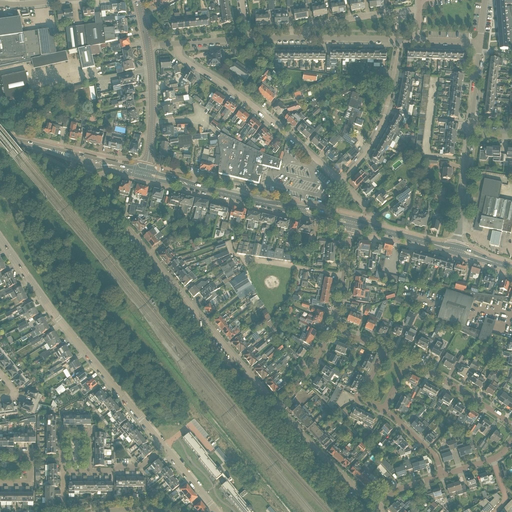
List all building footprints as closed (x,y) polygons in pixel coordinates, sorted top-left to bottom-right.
[(343,0),(341,0),(337,1),(339,13),(345,12),(343,0)] [(355,0),(349,0),(351,11),(358,10),(355,0)] [(362,0),(355,0),(358,10),(364,9),(362,0)] [(511,0),(496,0),(497,1),(496,1),(497,8),(507,7),(507,5),(511,4),(511,0)] [(126,13),(125,5),(118,5),(118,1),(112,2),(112,6),(112,9),(118,9),(118,13),(126,13)] [(337,1),(333,1),(330,2),(332,14),(339,13),(337,1)] [(320,16),(319,8),(315,8),(315,4),(312,5),(314,17),(320,16)] [(303,6),(299,7),(300,11),(301,19),(308,18),(306,6),(303,6)] [(299,7),(296,8),(293,8),(295,20),(301,19),(300,11),(299,7)] [(507,7),(497,8),(498,15),(511,13),(511,7),(507,7)] [(94,16),(95,16),(94,8),(83,9),(84,17),(94,16)] [(73,21),(72,11),(58,13),(58,20),(70,18),(70,21),(73,21)] [(206,15),(201,15),(201,17),(202,27),(208,26),(208,20),(209,20),(208,13),(207,13),(206,15)] [(511,13),(498,15),(498,22),(511,20),(511,13)] [(94,16),(95,24),(85,26),(87,47),(98,46),(101,45),(105,44),(105,43),(103,29),(103,24),(101,15),(95,16),(94,16)] [(177,22),(175,22),(174,19),(169,19),(170,23),(171,23),(172,30),(178,29),(177,22)] [(511,20),(498,22),(499,29),(511,27),(511,20)] [(85,26),(76,27),(66,28),(69,51),(78,49),(87,47),(85,26)] [(114,28),(103,29),(105,43),(116,40),(115,34),(120,34),(128,33),(127,27),(114,28)] [(511,27),(499,29),(499,36),(511,34),(511,27)] [(56,54),(53,29),(37,31),(41,58),(41,56),(56,54)] [(41,58),(37,31),(22,33),(26,61),(31,60),(41,58)] [(511,34),(499,36),(500,43),(511,42),(511,34)] [(128,39),(119,41),(120,44),(111,46),(113,53),(121,51),(121,49),(125,48),(125,46),(129,45),(128,43),(129,43),(128,39)] [(511,42),(500,43),(500,50),(508,49),(511,49),(511,42)] [(87,47),(78,49),(82,69),(94,67),(92,56),(100,54),(98,46),(87,47)] [(117,58),(132,55),(131,49),(122,51),(123,54),(116,56),(116,57),(117,57),(117,58)] [(210,57),(208,57),(208,66),(211,66),(212,66),(218,65),(220,65),(220,58),(223,58),(223,53),(223,50),(219,50),(219,51),(210,51),(210,57)] [(336,60),(337,51),(337,50),(334,50),(333,51),(330,51),(330,56),(327,56),(327,69),(330,69),(330,63),(336,63),(336,60)] [(457,52),(457,60),(459,60),(459,59),(463,59),(463,64),(466,64),(466,58),(463,58),(463,52),(457,52)] [(491,58),(491,65),(499,66),(502,66),(503,59),(491,58)] [(171,65),(170,60),(160,61),(162,76),(165,76),(165,69),(172,68),(175,75),(180,73),(178,66),(174,67),(174,66),(171,65)] [(133,70),(132,62),(120,65),(122,72),(133,70)] [(247,68),(247,69),(237,62),(235,64),(234,63),(229,70),(246,81),(250,75),(252,72),(247,68)] [(185,76),(183,79),(181,81),(186,84),(185,87),(193,85),(196,81),(192,78),(194,75),(190,73),(190,72),(188,71),(187,72),(186,71),(184,75),(185,76)] [(31,96),(26,72),(1,77),(6,101),(31,96)] [(450,72),(450,74),(454,75),(453,80),(461,81),(462,81),(463,81),(463,78),(462,77),(462,76),(462,75),(454,74),(454,72),(450,72)] [(404,73),(403,79),(413,81),(413,82),(414,82),(414,80),(416,74),(411,73),(410,75),(404,73)] [(298,75),(291,81),(300,90),(306,83),(298,75)] [(119,80),(111,82),(113,91),(121,89),(121,87),(126,86),(136,84),(134,76),(119,79),(119,80)] [(262,86),(257,92),(258,93),(259,94),(263,97),(267,91),(267,90),(269,88),(270,87),(266,84),(267,83),(265,81),(267,78),(265,77),(264,76),(260,81),(263,83),(261,86),(262,86)] [(497,80),(489,79),(488,86),(496,87),(497,80)] [(279,96),(285,88),(282,85),(275,93),(279,96)] [(402,85),(401,91),(410,93),(411,93),(413,88),(411,87),(412,87),(402,85)] [(453,86),(445,85),(445,88),(449,88),(449,92),(452,93),(460,94),(461,87),(453,86)] [(127,88),(126,86),(121,87),(121,89),(122,90),(121,91),(122,96),(135,94),(133,88),(128,89),(128,88),(127,88)] [(496,87),(488,86),(487,93),(495,94),(503,95),(503,92),(500,92),(500,87),(499,87),(496,87)] [(270,93),(267,91),(263,97),(268,101),(273,95),(275,92),(272,90),(270,93)] [(174,92),(170,93),(163,94),(164,102),(172,101),(175,100),(174,92)] [(211,99),(208,102),(205,108),(210,111),(214,106),(211,104),(214,101),(216,102),(221,96),(216,93),(215,95),(212,93),(209,97),(211,99)] [(350,99),(351,99),(348,107),(353,109),(356,110),(359,111),(359,110),(360,110),(359,109),(363,100),(358,98),(359,95),(352,93),(350,99)] [(119,100),(117,100),(118,101),(118,103),(122,103),(126,102),(133,100),(132,95),(124,97),(119,98),(119,100)] [(216,102),(214,106),(216,107),(215,109),(218,111),(222,106),(221,105),(225,99),(221,96),(216,102)] [(122,103),(118,103),(118,104),(119,106),(119,108),(127,107),(127,110),(135,108),(133,100),(126,102),(126,103),(123,104),(122,103)] [(172,103),(173,107),(172,107),(163,108),(165,116),(167,116),(168,116),(168,115),(173,114),(172,110),(176,109),(175,106),(179,105),(179,106),(187,105),(186,101),(184,101),(178,102),(172,103)] [(225,115),(233,104),(229,101),(224,107),(226,108),(222,114),(225,115)] [(286,110),(284,110),(282,108),(284,106),(280,102),(274,110),(280,115),(280,114),(283,117),(287,113),(286,110)] [(409,105),(398,103),(397,109),(399,109),(399,113),(407,116),(409,105)] [(233,104),(225,115),(227,117),(231,112),(233,113),(237,107),(233,104)] [(15,112),(19,118),(25,113),(20,107),(15,112)] [(348,107),(344,118),(347,119),(347,120),(348,121),(346,126),(351,128),(352,125),(353,123),(355,123),(355,124),(361,127),(363,121),(360,120),(362,112),(359,111),(356,110),(353,109),(348,107)] [(486,107),(485,114),(488,114),(488,118),(490,118),(494,118),(495,119),(495,115),(497,115),(498,108),(497,108),(494,108),(486,107)] [(311,114),(314,117),(320,111),(317,108),(311,114)] [(127,120),(130,119),(131,124),(139,122),(136,112),(129,113),(128,110),(121,112),(122,115),(126,114),(127,120)] [(240,120),(245,113),(241,110),(236,116),(235,115),(231,121),(234,123),(238,118),(240,120)] [(300,114),(298,116),(291,125),(292,125),(291,126),(293,128),(294,127),(294,128),(300,122),(302,119),(300,118),(302,116),(303,116),(306,112),(305,111),(301,114),(300,114)] [(289,113),(285,118),(287,120),(287,121),(287,122),(288,124),(289,123),(291,125),(298,116),(296,114),(294,112),(292,115),(289,113)] [(245,113),(240,120),(242,121),(238,127),(241,129),(245,123),(244,123),(249,117),(245,113)] [(402,123),(404,120),(396,116),(393,121),(402,126),(403,124),(402,123)] [(250,127),(245,132),(244,134),(246,136),(247,135),(248,134),(257,122),(253,119),(248,125),(250,127)] [(86,129),(86,125),(87,121),(82,120),(80,127),(76,126),(77,125),(76,124),(72,123),(69,135),(70,135),(69,139),(77,141),(77,138),(80,138),(82,132),(81,132),(82,128),(86,129)] [(439,120),(439,123),(445,124),(446,124),(447,126),(448,126),(448,130),(456,131),(457,131),(457,128),(456,128),(456,125),(453,124),(454,121),(439,120)] [(393,121),(390,126),(399,131),(402,126),(393,121)] [(257,122),(248,134),(247,135),(249,137),(254,131),(256,132),(261,126),(257,122)] [(302,135),(310,126),(306,122),(302,124),(297,130),(302,135)] [(58,133),(59,126),(52,124),(52,125),(47,124),(46,129),(44,129),(44,131),(45,133),(49,134),(57,136),(58,133)] [(188,124),(178,124),(178,128),(188,128),(188,136),(191,135),(191,128),(191,124),(188,124)] [(218,124),(215,128),(215,129),(219,133),(221,131),(224,127),(219,124),(218,124)] [(86,125),(86,129),(85,132),(87,132),(86,138),(87,138),(86,142),(93,143),(95,134),(96,132),(92,131),(92,129),(89,128),(90,125),(86,125)] [(310,126),(302,135),(307,139),(313,133),(312,133),(315,130),(317,132),(321,127),(319,125),(315,130),(310,126)] [(399,131),(390,126),(390,127),(389,127),(388,129),(387,132),(397,137),(400,132),(399,131)] [(170,139),(174,138),(173,127),(162,127),(163,136),(168,136),(168,139),(170,139)] [(262,139),(268,133),(264,129),(259,135),(258,134),(253,139),(256,141),(258,139),(260,141),(261,140),(262,139)] [(344,134),(342,139),(344,141),(351,149),(354,146),(358,141),(352,137),(351,138),(349,138),(350,136),(349,135),(350,131),(344,129),(342,133),(344,134)] [(448,130),(445,130),(440,129),(440,133),(444,133),(443,136),(447,136),(455,137),(456,137),(457,134),(456,134),(455,134),(456,131),(448,130)] [(99,134),(95,134),(93,143),(100,145),(101,141),(102,141),(103,135),(104,131),(100,130),(99,134)] [(397,137),(387,132),(384,137),(392,142),(394,142),(397,137)] [(106,133),(105,140),(103,147),(108,148),(119,150),(121,142),(126,143),(126,140),(111,136),(112,134),(106,133)] [(210,146),(208,146),(209,149),(213,148),(216,148),(219,147),(217,138),(216,137),(212,133),(209,133),(210,137),(209,138),(210,146)] [(268,133),(262,139),(261,140),(267,146),(273,139),(271,137),(272,137),(271,137),(272,136),(268,133)] [(226,137),(221,134),(217,138),(219,147),(220,156),(219,167),(218,174),(256,183),(258,184),(261,171),(262,172),(264,172),(267,170),(267,169),(268,167),(262,166),(265,155),(263,154),(259,152),(252,149),(245,146),(244,145),(240,143),(234,141),(226,137)] [(236,139),(234,141),(240,143),(242,141),(244,138),(246,136),(244,134),(241,137),(239,135),(236,139)] [(138,146),(140,136),(134,135),(133,139),(136,139),(135,145),(131,144),(129,153),(136,154),(137,150),(138,151),(139,146),(138,146)] [(191,147),(192,141),(192,135),(191,135),(188,136),(178,137),(178,138),(174,138),(170,139),(170,144),(171,144),(172,147),(179,146),(179,149),(191,147)] [(414,136),(410,136),(409,135),(406,135),(406,138),(409,138),(408,142),(414,144),(415,136),(414,136)] [(447,136),(443,136),(440,135),(439,138),(444,138),(444,139),(447,140),(446,143),(454,143),(455,144),(456,143),(456,141),(455,140),(455,137),(447,136)] [(331,144),(337,138),(334,136),(329,142),(331,144)] [(339,136),(337,138),(331,144),(334,147),(341,138),(339,136)] [(323,139),(321,141),(317,137),(311,143),(316,147),(323,139)] [(392,142),(384,137),(381,142),(387,146),(389,147),(392,142)] [(272,152),(275,154),(279,148),(278,147),(281,143),(276,139),(270,146),(274,149),(272,152)] [(328,144),(323,139),(316,147),(321,152),(328,144)] [(161,142),(160,150),(168,151),(171,151),(171,148),(168,148),(169,144),(161,142)] [(381,142),(378,147),(384,151),(387,146),(381,142)] [(351,149),(347,153),(349,156),(354,151),(356,156),(357,156),(359,153),(354,146),(351,149)] [(378,147),(375,153),(381,156),(384,151),(378,147)] [(480,152),(480,160),(486,160),(488,157),(493,158),(494,148),(491,148),(491,147),(486,147),(486,153),(480,152)] [(493,158),(493,161),(500,162),(504,162),(504,155),(501,154),(501,148),(497,148),(494,148),(493,158)] [(201,166),(200,170),(205,171),(208,159),(208,157),(208,156),(209,151),(204,149),(203,154),(202,156),(200,166),(201,166)] [(168,151),(160,150),(159,157),(166,158),(165,161),(172,162),(174,153),(168,152),(168,151)] [(339,159),(337,157),(338,156),(331,150),(325,156),(333,162),(333,161),(335,163),(339,159)] [(381,156),(375,153),(372,158),(377,161),(376,162),(381,164),(384,158),(381,156)] [(208,159),(205,171),(211,172),(212,169),(213,169),(213,166),(219,167),(220,156),(216,155),(215,159),(214,159),(212,159),(212,157),(208,157),(208,159)] [(267,156),(265,155),(262,166),(268,167),(279,170),(281,161),(267,156)] [(345,155),(336,165),(335,165),(340,171),(347,164),(346,164),(348,162),(348,163),(351,160),(345,155)] [(449,163),(443,163),(441,163),(440,169),(443,169),(442,178),(450,179),(451,170),(448,169),(449,163)] [(360,178),(365,173),(363,171),(362,172),(361,171),(354,177),(356,179),(352,182),(356,186),(362,181),(364,183),(368,180),(366,177),(362,180),(360,178)] [(367,186),(362,190),(363,192),(366,196),(368,194),(372,190),(372,191),(375,188),(377,186),(373,182),(381,176),(378,172),(374,175),(371,177),(368,180),(372,184),(371,184),(370,183),(367,185),(367,186)] [(481,196),(474,230),(482,232),(483,228),(502,231),(511,233),(511,232),(511,228),(511,201),(499,199),(502,184),(502,183),(485,179),(481,196)] [(403,181),(400,183),(395,187),(401,195),(401,196),(409,190),(403,181)] [(120,191),(119,194),(127,196),(128,193),(129,194),(131,184),(126,182),(126,183),(124,183),(124,182),(121,184),(121,186),(120,186),(119,191),(120,191)] [(401,196),(401,195),(396,199),(399,203),(394,207),(395,208),(392,210),(394,212),(394,213),(394,214),(395,216),(396,216),(405,210),(405,211),(407,209),(406,207),(407,206),(406,205),(404,202),(409,198),(412,195),(410,193),(414,190),(416,190),(415,185),(409,190),(401,196)] [(136,190),(135,193),(135,194),(141,195),(141,198),(140,200),(144,201),(144,202),(145,203),(147,203),(149,197),(146,197),(147,191),(148,188),(137,186),(136,190)] [(154,190),(150,208),(153,208),(155,199),(161,201),(163,192),(162,192),(163,191),(160,190),(160,191),(154,190)] [(167,198),(166,205),(169,205),(174,206),(174,210),(177,211),(178,206),(180,196),(180,195),(172,193),(171,199),(167,198)] [(377,198),(376,199),(380,203),(379,203),(381,205),(382,206),(386,201),(384,199),(387,197),(388,196),(386,193),(385,194),(384,195),(383,194),(381,196),(379,194),(377,196),(378,197),(377,198)] [(181,196),(179,206),(182,207),(180,214),(183,214),(184,210),(187,198),(181,196)] [(184,210),(183,214),(186,215),(188,209),(189,209),(190,208),(191,207),(192,207),(194,199),(187,198),(184,210)] [(146,208),(131,206),(133,199),(130,199),(128,205),(131,206),(129,216),(134,217),(136,215),(138,215),(144,216),(145,213),(145,212),(146,208)] [(194,207),(196,208),(194,219),(197,220),(202,201),(196,199),(194,207)] [(202,201),(197,220),(196,225),(199,226),(202,216),(201,215),(202,212),(206,213),(208,202),(202,201)] [(218,212),(220,205),(211,203),(210,210),(210,211),(209,214),(212,214),(217,215),(218,212)] [(412,208),(410,212),(412,212),(411,216),(413,217),(412,222),(413,222),(413,224),(414,224),(414,225),(415,226),(418,226),(421,214),(417,213),(418,210),(415,209),(416,205),(413,204),(412,208)] [(228,207),(220,205),(218,212),(223,214),(222,217),(225,218),(226,214),(226,215),(228,207)] [(236,223),(239,211),(236,210),(236,209),(232,208),(230,216),(234,217),(233,219),(234,219),(233,222),(236,223)] [(239,211),(236,223),(239,224),(239,220),(240,220),(240,219),(244,220),(246,211),(242,210),(241,211),(239,211)] [(250,230),(254,213),(248,211),(246,220),(249,221),(246,229),(250,230)] [(421,214),(418,226),(421,227),(422,227),(422,226),(424,226),(424,225),(425,225),(428,215),(427,215),(428,212),(426,212),(425,215),(421,214)] [(260,214),(254,213),(250,230),(253,230),(254,231),(255,223),(256,222),(258,223),(260,214)] [(262,215),(260,223),(264,223),(265,224),(265,226),(263,226),(263,229),(265,229),(269,216),(262,215)] [(132,223),(132,225),(133,226),(134,226),(136,228),(146,220),(149,217),(148,216),(144,216),(144,218),(140,221),(138,218),(135,220),(135,221),(132,223)] [(261,246),(259,257),(266,258),(268,250),(269,246),(265,246),(268,237),(267,237),(269,230),(270,225),(273,226),(275,218),(269,216),(265,229),(266,229),(262,245),(261,246)] [(436,222),(433,221),(431,229),(437,231),(440,220),(442,221),(443,217),(438,216),(437,219),(436,222)] [(146,220),(136,228),(137,230),(137,231),(138,232),(139,232),(140,233),(142,231),(144,233),(146,231),(145,229),(146,228),(144,225),(153,217),(149,217),(146,220)] [(275,227),(274,229),(275,230),(277,230),(277,233),(279,233),(280,233),(283,220),(277,218),(275,227)] [(289,221),(283,220),(280,233),(283,234),(284,229),(287,230),(289,221)] [(299,226),(298,233),(295,246),(308,243),(310,235),(312,235),(313,232),(310,231),(312,225),(308,224),(304,223),(300,222),(299,226)] [(298,233),(299,226),(297,225),(297,224),(293,223),(291,223),(290,230),(288,230),(287,237),(291,238),(292,232),(298,233)] [(149,232),(143,237),(145,239),(145,240),(146,242),(147,242),(148,242),(154,237),(157,235),(153,230),(155,228),(153,225),(147,230),(149,232)] [(502,234),(492,232),(490,245),(499,247),(502,234)] [(157,235),(154,237),(148,242),(152,248),(160,241),(159,239),(160,238),(157,235)] [(239,244),(237,251),(236,254),(248,256),(250,249),(247,249),(249,244),(247,243),(248,239),(241,238),(239,244)] [(319,239),(319,245),(323,245),(323,248),(322,248),(321,254),(322,254),(326,255),(326,253),(334,254),(335,246),(326,245),(326,240),(319,239)] [(388,254),(391,255),(394,244),(385,241),(383,249),(388,250),(388,254)] [(370,243),(361,242),(360,250),(361,250),(360,253),(365,253),(365,257),(368,257),(370,243)] [(250,249),(248,256),(259,257),(261,246),(254,244),(253,250),(250,249)] [(373,249),(372,254),(373,254),(372,257),(372,261),(369,260),(368,269),(371,269),(372,262),(375,263),(377,255),(380,255),(382,247),(376,246),(375,249),(373,249)] [(162,254),(159,256),(163,261),(173,253),(169,249),(166,251),(164,250),(161,253),(162,254)] [(275,253),(274,259),(282,260),(283,254),(283,250),(277,249),(275,252),(275,253)] [(268,250),(266,258),(274,259),(275,253),(275,252),(271,251),(268,250)] [(228,251),(209,259),(205,260),(207,266),(211,264),(211,262),(229,255),(228,251)] [(402,251),(400,257),(399,260),(407,262),(408,259),(410,253),(402,251)] [(414,252),(412,260),(411,263),(414,263),(414,265),(417,266),(420,253),(418,253),(414,252)] [(173,253),(163,261),(167,266),(171,263),(174,260),(172,258),(175,255),(173,253)] [(317,261),(317,265),(322,266),(324,266),(324,262),(333,263),(334,254),(326,253),(326,255),(322,254),(322,258),(322,262),(317,261)] [(420,253),(417,266),(420,267),(421,263),(425,264),(427,256),(423,254),(420,253)] [(230,256),(221,261),(220,259),(216,262),(219,267),(223,265),(232,259),(230,256)] [(427,256),(425,264),(428,265),(427,269),(430,270),(434,257),(431,256),(431,257),(427,256)] [(429,274),(429,276),(428,278),(431,279),(432,276),(434,266),(438,267),(440,259),(436,258),(434,257),(430,270),(429,274)] [(375,278),(382,280),(382,279),(396,282),(398,277),(382,273),(385,259),(379,258),(375,278)] [(174,261),(168,267),(171,270),(172,272),(173,271),(183,262),(181,260),(180,262),(177,259),(175,261),(174,261)] [(232,259),(223,265),(219,267),(222,271),(224,274),(227,278),(222,281),(225,285),(241,275),(232,259)] [(445,260),(440,259),(438,267),(442,268),(440,276),(443,277),(447,261),(445,260)] [(450,261),(447,261),(443,277),(446,278),(448,270),(451,271),(454,263),(450,262),(450,261)] [(173,271),(172,272),(173,273),(176,277),(183,271),(180,268),(185,264),(183,262),(173,271)] [(456,262),(453,273),(457,274),(458,271),(461,272),(460,275),(464,276),(465,273),(464,273),(467,265),(456,262)] [(473,265),(469,277),(472,278),(473,275),(475,275),(475,274),(478,275),(481,267),(473,265)] [(183,271),(176,277),(179,280),(180,280),(181,281),(191,273),(190,271),(187,268),(183,271)] [(245,272),(241,275),(225,285),(227,289),(231,287),(237,295),(246,289),(252,286),(245,276),(247,275),(245,272)] [(1,275),(0,274),(0,280),(2,284),(6,282),(13,279),(11,273),(2,277),(1,275)] [(191,273),(181,281),(182,282),(181,283),(184,287),(191,281),(192,283),(197,279),(191,273)] [(319,274),(319,278),(322,278),(321,284),(330,286),(332,280),(325,279),(326,276),(319,274)] [(485,276),(484,282),(487,283),(485,290),(488,291),(488,289),(490,289),(491,284),(493,285),(494,282),(493,281),(494,278),(485,276)] [(6,282),(9,288),(11,287),(16,284),(13,279),(6,282)] [(195,287),(195,286),(188,292),(194,298),(199,293),(212,283),(209,280),(206,282),(201,282),(195,287)] [(501,281),(499,289),(500,289),(499,293),(502,294),(503,290),(507,292),(505,297),(509,298),(511,290),(507,288),(508,283),(501,281)] [(455,289),(464,291),(466,284),(457,282),(455,289)] [(217,290),(212,283),(199,293),(206,301),(205,303),(206,304),(208,303),(207,300),(212,296),(210,294),(217,290)] [(330,286),(321,284),(319,284),(318,284),(318,287),(318,288),(320,288),(319,290),(329,292),(330,286)] [(355,285),(354,290),(366,292),(369,293),(369,289),(366,289),(366,286),(365,286),(362,285),(362,286),(355,285)] [(21,288),(14,292),(10,294),(13,299),(17,298),(24,294),(21,288)] [(448,289),(446,289),(437,319),(487,346),(495,322),(485,319),(481,332),(465,327),(474,300),(490,305),(492,298),(503,302),(505,297),(448,289)] [(207,305),(208,306),(204,309),(208,315),(211,313),(212,313),(217,309),(215,306),(217,304),(213,300),(217,296),(214,292),(217,290),(210,294),(212,296),(207,300),(208,303),(206,304),(207,305)] [(354,290),(353,297),(356,297),(359,297),(358,302),(364,302),(367,303),(368,299),(365,298),(366,292),(354,290)] [(27,300),(24,294),(17,298),(19,303),(27,300)] [(328,298),(318,296),(317,296),(315,303),(320,304),(321,304),(321,303),(327,304),(328,298)] [(403,301),(396,298),(393,303),(401,306),(403,301)] [(258,309),(263,306),(260,301),(257,303),(255,304),(258,309)] [(25,307),(21,309),(24,315),(35,309),(34,307),(35,306),(33,303),(32,303),(25,307)] [(268,312),(263,306),(258,309),(262,316),(268,312)] [(24,315),(23,315),(24,318),(26,317),(27,320),(38,315),(35,309),(24,315)] [(317,311),(312,309),(310,312),(315,314),(315,316),(322,319),(324,313),(317,310),(317,311)] [(350,313),(347,321),(353,323),(357,313),(357,312),(351,310),(350,313)] [(405,324),(407,326),(413,313),(409,311),(406,319),(407,319),(405,324)] [(268,312),(262,316),(266,324),(272,319),(267,312),(268,312)] [(370,316),(369,318),(365,328),(372,331),(377,320),(379,321),(382,314),(378,312),(375,318),(370,316)] [(357,313),(353,323),(359,325),(363,315),(357,313)] [(413,313),(407,326),(411,327),(417,315),(413,313)] [(309,314),(306,319),(301,316),(299,320),(300,320),(311,326),(313,323),(320,325),(322,319),(315,316),(309,314)] [(217,326),(227,318),(225,316),(222,319),(220,316),(214,322),(217,326)] [(35,323),(37,326),(34,327),(36,330),(46,324),(43,318),(35,323)] [(227,318),(217,326),(221,331),(224,328),(225,329),(228,326),(226,323),(229,320),(227,318)] [(300,320),(299,324),(304,327),(306,327),(302,334),(313,339),(315,335),(316,336),(317,334),(316,334),(316,333),(310,330),(312,326),(311,326),(300,320)] [(224,328),(221,331),(226,336),(236,328),(238,326),(234,322),(230,325),(228,326),(225,329),(224,328)] [(381,326),(377,334),(384,337),(386,333),(387,331),(390,332),(392,327),(389,326),(389,325),(383,322),(381,326)] [(49,329),(46,324),(36,330),(37,333),(40,331),(42,334),(49,329)] [(240,328),(238,326),(236,328),(226,336),(230,341),(236,335),(236,336),(240,332),(238,329),(240,328)] [(234,341),(232,343),(234,344),(233,345),(236,348),(242,343),(240,340),(242,338),(243,337),(242,336),(250,330),(248,327),(240,333),(241,334),(234,340),(234,341)] [(399,328),(395,327),(392,334),(399,337),(402,330),(403,328),(400,327),(399,328)] [(409,330),(405,339),(408,341),(408,342),(410,343),(411,342),(412,343),(415,336),(417,332),(410,328),(409,330)] [(421,338),(417,345),(426,350),(429,343),(430,340),(431,338),(434,340),(436,336),(438,332),(435,331),(432,337),(430,336),(429,339),(423,336),(422,335),(421,338)] [(54,332),(47,337),(43,339),(46,344),(47,344),(50,342),(57,338),(54,332)] [(261,338),(256,332),(251,336),(256,342),(261,338)] [(298,339),(296,342),(298,344),(302,346),(304,343),(310,346),(310,345),(311,345),(312,343),(311,343),(313,339),(302,334),(299,340),(298,339)] [(435,347),(431,353),(439,357),(442,351),(445,346),(442,345),(441,344),(441,345),(436,343),(438,339),(439,337),(436,336),(434,340),(434,341),(432,344),(435,346),(435,347)] [(50,342),(47,344),(50,350),(53,348),(61,343),(59,340),(57,338),(50,342)] [(264,341),(255,348),(258,352),(267,344),(264,341)] [(242,343),(236,348),(239,351),(241,353),(243,351),(250,345),(248,343),(247,344),(245,346),(242,343)] [(341,355),(342,352),(345,354),(348,347),(338,343),(334,352),(341,355)] [(66,346),(58,351),(55,353),(59,358),(69,352),(66,346)] [(279,346),(275,350),(266,357),(269,360),(282,349),(279,346)] [(7,356),(8,355),(5,351),(3,351),(0,347),(0,358),(1,360),(2,360),(7,356)] [(266,357),(275,350),(272,347),(264,354),(266,357)] [(294,354),(293,353),(294,352),(288,347),(285,350),(291,355),(292,354),(293,355),(298,359),(299,356),(302,358),(306,352),(301,349),(299,352),(296,350),(294,354)] [(247,361),(253,356),(251,353),(255,350),(253,348),(245,354),(246,354),(243,357),(247,361)] [(69,352),(59,358),(58,359),(58,361),(59,360),(61,360),(62,363),(72,357),(69,352)] [(511,357),(509,357),(510,354),(504,352),(503,356),(510,358),(509,362),(511,363),(511,365),(511,357)] [(277,365),(286,358),(287,360),(289,359),(285,354),(275,362),(277,365)] [(362,361),(370,365),(374,359),(365,354),(362,361)] [(455,361),(452,359),(453,358),(446,354),(442,361),(445,363),(443,366),(450,370),(454,364),(454,363),(455,361)] [(2,360),(1,360),(0,361),(0,365),(1,367),(2,366),(4,369),(7,367),(9,370),(15,365),(7,356),(2,360)] [(253,356),(247,361),(251,366),(254,364),(261,358),(259,356),(256,359),(253,356)] [(341,361),(332,356),(328,362),(337,367),(341,361)] [(476,357),(473,362),(470,367),(472,369),(476,363),(477,362),(478,359),(476,357)] [(77,360),(71,364),(73,368),(70,370),(71,372),(74,370),(74,371),(81,367),(77,360)] [(268,367),(265,364),(266,364),(264,361),(257,367),(257,368),(254,370),(258,375),(268,367)] [(277,370),(285,364),(282,361),(275,367),(277,370)] [(370,365),(362,361),(359,367),(367,372),(370,365)] [(462,361),(460,364),(457,368),(459,370),(457,374),(464,378),(469,368),(466,367),(466,368),(463,367),(465,363),(462,361)] [(472,369),(470,373),(474,375),(476,371),(479,365),(478,365),(476,363),(472,369)] [(60,364),(55,367),(49,371),(51,374),(57,369),(62,367),(60,364)] [(285,364),(277,370),(280,374),(288,367),(285,364)] [(9,370),(7,372),(7,373),(9,376),(10,376),(12,378),(15,376),(17,379),(22,375),(23,375),(24,374),(20,370),(19,370),(15,365),(9,370)] [(270,365),(268,367),(258,375),(263,380),(265,378),(266,378),(269,375),(273,372),(272,371),(274,370),(270,365)] [(63,369),(62,367),(57,369),(51,374),(52,376),(63,369)] [(325,367),(321,373),(324,375),(322,378),(327,382),(329,382),(335,373),(333,372),(332,371),(325,367)] [(474,375),(470,381),(472,383),(471,383),(474,385),(474,384),(475,384),(480,377),(481,375),(476,371),(474,375)] [(76,377),(73,380),(77,386),(80,384),(87,378),(86,377),(87,376),(83,372),(76,377)] [(354,373),(350,380),(360,385),(363,379),(357,376),(357,375),(354,373)] [(276,374),(268,381),(266,383),(268,385),(268,386),(270,389),(276,383),(274,380),(278,376),(276,374)] [(481,374),(480,377),(475,384),(480,388),(484,382),(485,382),(487,379),(484,378),(485,377),(481,374)] [(17,379),(14,381),(15,382),(14,383),(17,386),(18,385),(20,388),(22,386),(25,389),(31,383),(28,379),(26,379),(23,375),(22,375),(17,379)] [(412,376),(409,383),(413,385),(411,387),(415,389),(414,390),(411,395),(410,398),(411,399),(413,399),(417,391),(419,388),(415,386),(419,380),(412,376)] [(313,384),(315,385),(313,388),(322,394),(326,388),(324,387),(327,382),(322,378),(321,380),(318,378),(313,384)] [(88,382),(83,386),(85,388),(84,389),(87,393),(91,390),(90,390),(96,385),(92,380),(88,383),(88,382)] [(351,381),(348,387),(348,388),(356,392),(357,391),(358,392),(359,389),(358,389),(358,388),(360,385),(350,380),(350,381),(351,381)] [(278,386),(276,383),(270,389),(273,392),(273,391),(275,393),(277,391),(286,384),(283,381),(278,386)] [(496,384),(493,381),(485,392),(492,396),(498,387),(495,385),(496,384)] [(426,384),(421,393),(427,397),(427,396),(432,387),(426,384)] [(71,389),(69,390),(73,394),(77,391),(76,390),(78,388),(76,386),(74,387),(71,389)] [(432,387),(427,396),(430,397),(430,398),(431,398),(431,399),(433,400),(439,391),(432,387)] [(417,391),(413,399),(414,400),(416,401),(420,393),(422,390),(419,388),(417,391)] [(99,389),(94,393),(91,395),(93,398),(95,396),(98,401),(107,394),(105,392),(104,394),(101,391),(99,389)] [(31,402),(38,404),(41,395),(37,394),(38,393),(34,391),(34,392),(29,390),(28,392),(27,392),(26,392),(25,393),(26,394),(26,395),(27,395),(26,396),(33,399),(31,402)] [(313,398),(316,395),(312,391),(308,395),(312,399),(313,398)] [(507,396),(503,393),(498,401),(504,405),(508,398),(506,397),(507,396)] [(107,394),(98,401),(102,405),(103,404),(108,399),(106,397),(108,395),(107,394)] [(327,404),(330,400),(326,397),(325,398),(322,395),(320,397),(327,404)] [(436,404),(435,405),(440,408),(443,403),(448,406),(451,402),(453,400),(445,395),(443,398),(441,396),(439,399),(436,404)] [(398,403),(398,404),(407,408),(410,402),(411,403),(413,402),(414,400),(413,399),(411,399),(410,398),(408,401),(407,400),(404,398),(401,397),(399,401),(398,403)] [(110,398),(108,399),(103,404),(107,408),(115,401),(114,399),(112,401),(110,398)] [(116,402),(115,401),(107,408),(110,412),(117,407),(114,404),(116,402)] [(38,404),(31,402),(30,405),(24,403),(24,404),(23,404),(22,404),(21,405),(21,406),(21,407),(22,408),(22,409),(27,411),(26,412),(30,413),(31,412),(34,414),(38,404)] [(4,408),(5,415),(17,414),(16,407),(13,407),(12,404),(9,404),(9,403),(5,404),(5,405),(4,405),(4,408)] [(452,422),(449,426),(450,427),(455,431),(456,429),(462,420),(464,416),(461,414),(465,409),(461,406),(461,405),(458,403),(456,405),(454,404),(453,404),(451,408),(449,411),(452,412),(453,410),(458,412),(456,415),(459,417),(457,419),(454,424),(452,422)] [(303,406),(301,409),(297,404),(290,411),(294,415),(304,406),(303,406)] [(407,408),(398,404),(394,410),(401,413),(400,414),(403,416),(405,411),(403,410),(404,407),(406,408),(407,408)] [(307,411),(304,406),(294,415),(298,420),(307,411)] [(117,407),(110,412),(107,414),(110,418),(112,417),(112,418),(119,412),(122,409),(121,408),(119,409),(117,407)] [(357,421),(362,412),(356,409),(354,412),(352,411),(349,417),(357,421)] [(58,418),(58,416),(53,416),(53,411),(47,413),(47,416),(47,422),(56,422),(56,418),(58,418)] [(307,411),(298,420),(299,421),(299,422),(300,424),(301,424),(309,417),(312,415),(310,412),(309,413),(307,411)] [(342,411),(337,415),(341,420),(346,415),(342,411)] [(462,420),(456,429),(459,431),(466,421),(472,425),(474,422),(478,416),(471,411),(467,417),(465,415),(464,416),(462,420)] [(119,412),(112,418),(115,422),(124,415),(123,413),(121,415),(119,412)] [(369,415),(362,412),(357,421),(360,423),(361,422),(364,424),(369,415)] [(416,415),(414,412),(408,419),(410,421),(413,418),(416,415)] [(125,416),(124,415),(115,422),(118,425),(115,427),(117,430),(122,426),(121,425),(126,421),(123,418),(125,416)] [(369,415),(364,424),(364,425),(370,428),(375,419),(369,415)] [(414,423),(411,426),(415,430),(421,424),(423,422),(419,418),(416,415),(413,418),(416,420),(415,422),(414,423)] [(313,422),(309,417),(301,424),(305,428),(313,422)] [(432,422),(428,427),(430,429),(435,424),(436,423),(437,422),(435,419),(432,422)] [(484,420),(481,425),(481,426),(484,428),(480,432),(484,435),(488,430),(489,431),(491,429),(489,428),(491,425),(484,420)] [(421,424),(415,430),(420,434),(425,428),(426,428),(425,428),(428,425),(424,421),(423,422),(421,424)] [(316,426),(313,422),(305,428),(309,432),(316,426)] [(128,423),(121,428),(119,430),(122,435),(133,426),(132,424),(130,426),(128,423)] [(386,424),(381,429),(382,429),(379,433),(381,435),(384,432),(387,435),(392,430),(386,424)] [(133,426),(122,435),(123,436),(125,439),(128,437),(130,436),(129,436),(135,432),(134,431),(132,429),(134,427),(133,426)] [(316,426),(309,432),(313,437),(320,430),(316,426)] [(136,430),(134,431),(135,432),(129,436),(130,436),(128,437),(131,441),(133,440),(141,433),(140,432),(138,433),(136,430)] [(322,432),(320,430),(313,437),(317,441),(327,432),(325,430),(322,432)] [(353,435),(348,430),(344,433),(349,438),(353,435)] [(327,432),(317,441),(321,445),(328,439),(326,436),(328,434),(327,432)] [(432,432),(430,434),(425,439),(430,444),(435,439),(437,437),(432,432)] [(493,441),(497,443),(502,437),(496,432),(493,436),(492,436),(491,437),(492,437),(490,440),(493,442),(493,441)] [(141,433),(133,440),(136,444),(143,439),(141,436),(143,434),(141,433)] [(188,434),(183,438),(200,458),(199,459),(216,480),(222,476),(205,455),(206,455),(188,434)] [(382,446),(385,449),(389,444),(391,446),(394,443),(398,446),(403,441),(403,440),(398,435),(391,442),(391,441),(390,442),(388,440),(387,442),(382,446)] [(321,445),(321,447),(322,448),(323,448),(325,450),(332,443),(334,441),(330,437),(328,439),(321,445)] [(143,439),(136,444),(140,448),(145,444),(148,441),(147,440),(145,441),(143,439)] [(403,441),(398,446),(400,449),(398,451),(400,456),(400,457),(405,455),(411,453),(410,450),(406,451),(404,450),(408,446),(403,441)] [(474,450),(472,443),(469,444),(469,445),(465,446),(465,444),(463,445),(464,449),(466,457),(469,456),(469,455),(472,454),(471,451),(474,450)] [(140,448),(138,449),(140,452),(139,454),(140,455),(142,454),(150,447),(149,445),(147,447),(145,444),(140,448)] [(338,451),(335,448),(338,446),(336,444),(331,450),(329,452),(330,453),(330,454),(333,457),(333,456),(338,451)] [(462,444),(456,446),(458,450),(459,454),(459,455),(460,457),(463,456),(463,458),(464,458),(465,458),(465,457),(466,457),(464,449),(463,445),(462,444)] [(150,447),(142,454),(140,455),(144,459),(152,453),(150,450),(151,448),(150,447)] [(218,448),(215,451),(225,462),(228,460),(218,448)] [(338,451),(333,456),(337,460),(340,457),(342,454),(343,454),(345,451),(343,450),(341,452),(338,450),(338,451)] [(340,457),(337,460),(341,464),(347,458),(349,456),(350,455),(346,451),(345,451),(343,454),(342,454),(340,457)] [(451,456),(450,453),(441,456),(442,459),(442,460),(443,460),(444,463),(453,460),(452,457),(452,456),(451,456)] [(347,458),(341,464),(344,467),(346,468),(348,465),(348,466),(353,460),(354,459),(353,458),(353,457),(353,455),(351,454),(347,458)] [(417,460),(420,470),(426,468),(425,465),(429,464),(428,460),(424,461),(423,458),(417,460)] [(155,470),(163,463),(162,461),(160,463),(158,460),(151,465),(155,470)] [(381,463),(381,464),(385,468),(389,464),(385,460),(381,463)] [(417,460),(409,463),(408,460),(405,461),(406,464),(408,470),(413,469),(414,472),(417,471),(418,472),(420,471),(420,470),(417,460)] [(359,464),(358,462),(351,469),(352,469),(350,472),(351,473),(350,473),(353,476),(354,476),(360,469),(361,468),(358,465),(359,464)] [(164,464),(163,463),(155,470),(158,474),(165,469),(165,468),(163,466),(164,464)] [(389,464),(385,468),(387,470),(390,473),(391,475),(393,473),(395,472),(395,471),(394,470),(389,464)] [(406,464),(403,465),(403,467),(395,470),(395,471),(395,472),(397,477),(397,478),(400,477),(403,475),(404,476),(406,475),(405,472),(405,471),(408,470),(406,464)] [(380,465),(378,467),(377,468),(383,475),(387,472),(380,465)] [(166,467),(165,468),(165,469),(158,474),(160,477),(159,477),(161,479),(163,477),(172,470),(171,469),(169,470),(166,467)] [(360,469),(354,476),(362,483),(370,474),(368,472),(365,469),(362,472),(360,469)] [(163,477),(167,481),(172,477),(174,476),(171,473),(173,472),(172,470),(163,477)] [(371,474),(370,474),(362,483),(362,484),(365,486),(366,487),(368,485),(369,485),(372,482),(374,480),(375,480),(376,479),(376,478),(375,477),(374,477),(371,474)] [(490,477),(488,478),(487,474),(480,476),(483,488),(487,487),(485,483),(488,482),(489,483),(492,484),(494,483),(492,476),(490,477)] [(172,477),(167,481),(165,482),(169,487),(177,480),(176,478),(174,480),(172,477)] [(477,487),(476,484),(474,478),(467,480),(469,486),(470,489),(477,487)] [(178,481),(177,480),(169,487),(172,491),(179,486),(177,483),(178,481)] [(227,482),(221,486),(230,496),(229,497),(241,511),(250,511),(235,493),(236,493),(227,482)] [(460,482),(454,484),(456,492),(457,495),(457,496),(467,493),(467,490),(463,491),(462,490),(461,486),(460,482)] [(456,492),(454,484),(447,487),(448,490),(447,490),(447,492),(448,492),(449,494),(450,494),(451,497),(453,496),(452,493),(456,492)] [(183,498),(192,491),(187,485),(180,490),(183,494),(181,496),(183,498)] [(444,504),(448,503),(445,494),(442,495),(440,489),(432,491),(436,501),(443,499),(444,504)] [(175,491),(169,496),(171,499),(177,494),(175,491)] [(192,491),(183,498),(185,500),(186,500),(187,500),(188,499),(191,503),(194,505),(199,501),(192,491)] [(493,508),(500,501),(499,500),(501,498),(497,494),(492,497),(495,499),(490,503),(486,499),(479,503),(484,509),(481,511),(490,511),(494,508),(493,508)] [(503,511),(511,511),(510,510),(511,508),(511,500),(502,511),(503,511)] [(404,506),(402,503),(401,505),(398,502),(390,510),(392,511),(398,511),(401,510),(403,511),(412,503),(410,501),(408,503),(407,502),(404,506)] [(201,511),(206,509),(201,502),(194,507),(198,511),(197,511),(201,511)] [(431,505),(431,506),(429,508),(433,511),(438,506),(434,502),(431,505)]
